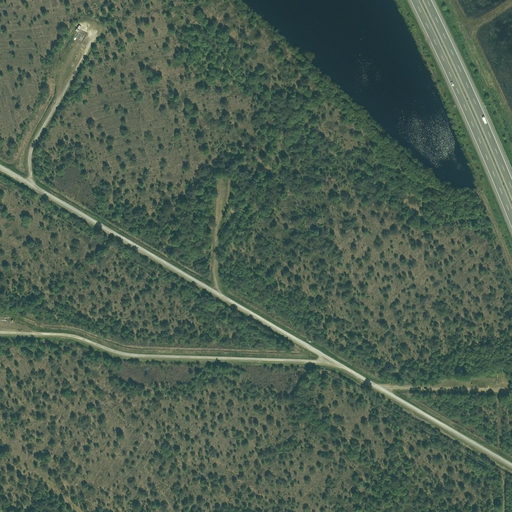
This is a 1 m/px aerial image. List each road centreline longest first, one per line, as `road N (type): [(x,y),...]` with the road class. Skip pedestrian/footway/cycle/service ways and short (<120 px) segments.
road 1 (track): [(0,164),(511,463)]
road 2 (track): [(335,361),(125,354),(79,337),(0,333)]
road 3 (motorway): [(414,0),(511,218)]
road 4 (motorway): [(511,189),(427,0)]
road 5 (track): [(36,185),(31,149),(97,36)]
road 6 (track): [(378,386),(503,390)]
